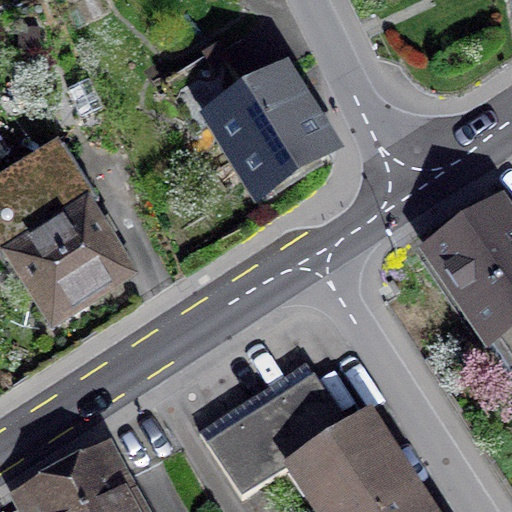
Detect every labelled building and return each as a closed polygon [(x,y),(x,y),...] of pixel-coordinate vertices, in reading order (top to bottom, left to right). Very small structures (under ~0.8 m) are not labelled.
[(286,79),(194,132),(246,220),(338,167),(286,79)] [(137,281),(50,159),(0,193),(0,270),(51,342),(137,281)] [(511,229),(500,211),(430,257),(511,380),(511,229)] [(288,472),(348,433),(307,369),(200,437),(242,501),(288,472)] [(348,433),(288,472),(313,511),(426,511),(367,421),(348,433)] [(129,511),(104,465),(29,506),(32,511),(129,511)]
